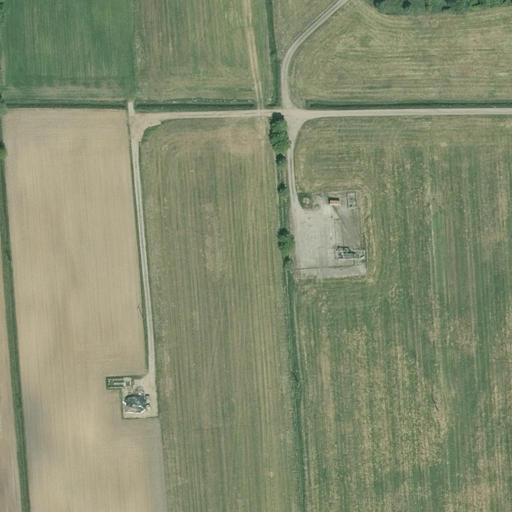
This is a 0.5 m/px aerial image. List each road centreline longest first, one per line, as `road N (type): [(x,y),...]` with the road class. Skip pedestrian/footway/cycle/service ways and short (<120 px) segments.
road 1 (track): [(127,414),(148,395),(151,378),(124,35),(101,1)]
road 2 (track): [(130,115),(287,113)]
